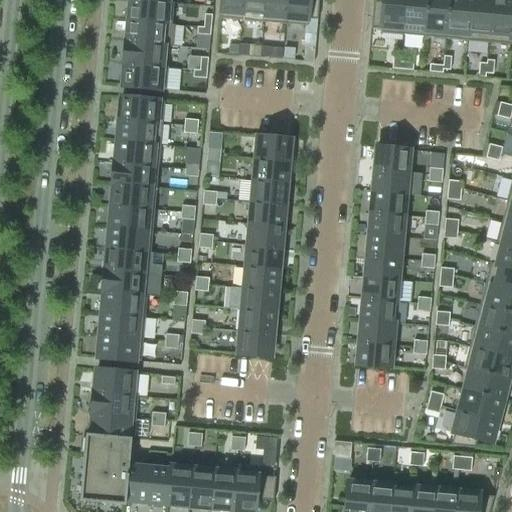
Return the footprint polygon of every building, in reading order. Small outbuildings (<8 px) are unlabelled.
[(129,0),(127,22),(171,26),(173,4),(129,0)] [(220,0),(219,19),(241,21),(243,0),(220,0)] [(243,0),(241,21),(263,23),(264,0),(243,0)] [(264,0),(263,23),(284,25),(286,0),(264,0)] [(286,0),(284,25),(307,27),(307,20),(317,21),(318,0),(286,0)] [(401,36),(404,0),(382,0),(382,2),(373,2),(370,29),(380,30),(379,34),(401,36)] [(423,38),(426,0),(404,0),(401,36),(423,38)] [(445,39),(448,0),(426,0),(423,38),(445,39)] [(466,41),(469,0),(448,0),(445,39),(466,41)] [(488,43),(491,0),(469,0),(466,41),(488,43)] [(509,45),(511,12),(511,0),(491,0),(488,43),(509,45)] [(204,15),(203,28),(210,29),(211,16),(204,15)] [(127,22),(125,44),(166,47),(172,48),(174,26),(171,26),(127,22)] [(210,36),(210,29),(203,28),(197,28),(196,35),(210,36)] [(125,44),(123,65),(167,68),(164,67),(166,47),(125,44)] [(239,45),(238,56),(248,57),(249,46),(239,45)] [(313,63),(314,47),(304,46),(303,62),(313,63)] [(229,47),(228,56),(236,56),(237,48),(229,47)] [(271,48),(270,59),(280,60),(281,49),(271,48)] [(284,49),(283,60),(293,60),(294,50),(284,49)] [(449,71),(451,57),(443,57),(442,67),(442,70),(449,71)] [(206,72),(208,59),(200,58),(199,71),(206,72)] [(492,75),(494,61),(486,61),(486,65),(485,74),(492,75)] [(412,71),(413,64),(399,63),(398,70),(412,71)] [(485,74),(486,65),(479,64),(477,77),(485,78),(485,74)] [(123,65),(121,85),(121,87),(165,91),(167,68),(123,65)] [(442,70),(442,67),(429,65),(428,73),(442,74),(442,70)] [(206,79),(206,72),(199,71),(193,71),(192,78),(206,79)] [(120,98),(118,121),(162,125),(164,102),(120,98)] [(511,113),(511,108),(511,106),(499,103),(498,110),(511,113)] [(509,120),(511,113),(498,110),(496,117),(509,120)] [(197,128),(198,121),(184,120),(183,127),(197,128)] [(118,121),(116,142),(160,146),(162,125),(118,121)] [(196,135),(197,128),(183,127),(183,134),(196,135)] [(254,137),(252,160),(288,163),(290,141),(254,137)] [(116,142),(114,164),(158,168),(160,146),(116,142)] [(500,155),(502,148),(488,145),(487,152),(500,155)] [(376,148),(374,171),(409,174),(411,151),(376,148)] [(219,157),(220,150),(207,149),(206,156),(219,157)] [(498,162),(500,155),(487,152),(485,158),(498,162)] [(219,164),(219,157),(206,156),(205,163),(219,164)] [(252,160),(250,181),(286,184),(288,163),(252,160)] [(198,171),(198,164),(185,163),(184,170),(198,171)] [(114,164),(112,185),(156,189),(158,168),(114,164)] [(441,177),(442,170),(429,169),(428,176),(441,177)] [(197,178),(198,171),(184,170),(184,177),(197,178)] [(374,171),(372,192),(407,195),(419,196),(421,175),(409,174),(374,171)] [(441,184),(441,177),(428,176),(427,183),(441,184)] [(250,181),(248,203),(284,206),(286,184),(250,181)] [(460,189),(461,182),(448,181),(447,188),(460,189)] [(112,185),(110,207),(154,211),(156,189),(112,185)] [(459,201),(460,192),(460,189),(447,188),(447,191),(446,200),(459,201)] [(216,200),(216,193),(203,191),(202,198),(216,200)] [(372,192),(370,214),(405,217),(407,195),(372,192)] [(215,207),(216,200),(202,198),(201,205),(215,207)] [(511,225),(511,202),(506,201),(501,222),(511,225)] [(248,203),(247,224),(282,227),(284,206),(248,203)] [(194,214),(194,207),(181,206),(180,213),(194,214)] [(110,207),(108,228),(152,232),(154,211),(110,207)] [(438,220),(438,213),(425,212),(424,219),(438,220)] [(193,221),(194,214),(180,213),(180,220),(193,221)] [(370,214),(368,235),(403,238),(405,217),(370,214)] [(437,227),(438,220),(424,219),(423,226),(437,227)] [(457,230),(458,221),(444,220),(443,229),(443,232),(457,233),(457,230)] [(511,247),(511,225),(501,222),(495,244),(499,245),(499,244),(511,247)] [(247,224),(245,246),(280,249),(282,227),(247,224)] [(108,228),(106,250),(150,254),(152,232),(108,228)] [(456,240),(457,233),(443,232),(442,239),(456,240)] [(212,243),(212,236),(199,234),(198,241),(212,243)] [(368,235),(366,257),(401,260),(403,238),(368,235)] [(211,250),(212,243),(198,241),(198,248),(211,250)] [(511,269),(511,247),(499,244),(499,245),(494,264),(493,265),(511,269)] [(245,246),(243,267),(278,270),(280,253),(280,249),(245,246)] [(190,257),(191,250),(177,249),(177,256),(190,257)] [(106,250),(104,271),(160,276),(162,255),(150,254),(106,250)] [(434,263),(434,256),(421,255),(420,262),(434,263)] [(189,264),(190,257),(177,256),(176,263),(189,264)] [(366,257),(364,278),(399,281),(401,260),(366,257)] [(433,270),(434,263),(420,262),(420,269),(433,270)] [(511,292),(511,269),(493,265),(494,264),(490,263),(484,285),(511,292)] [(243,267),(241,289),(276,292),(278,270),(243,267)] [(453,277),(453,270),(440,268),(439,275),(453,277)] [(104,271),(102,293),(146,297),(158,298),(160,276),(104,271)] [(451,289),(452,279),(453,277),(439,275),(439,278),(438,288),(451,289)] [(208,286),(208,279),(195,277),(194,284),(208,286)] [(364,278),(362,300),(397,303),(399,281),(364,278)] [(207,293),(208,286),(194,284),(194,291),(207,293)] [(511,314),(511,292),(484,285),(479,306),(511,314)] [(230,288),(228,309),(239,310),(274,313),(276,292),(241,289),(230,288)] [(186,300),(187,293),(173,292),(173,299),(186,300)] [(102,293),(100,314),(144,318),(146,297),(102,293)] [(430,306),(430,299),(417,298),(416,305),(430,306)] [(185,307),(186,300),(173,299),(172,306),(185,307)] [(362,300),(360,321),(395,324),(396,324),(392,323),(393,308),(394,304),(397,304),(397,303),(362,300)] [(429,313),(430,306),(416,305),(416,312),(429,313)] [(511,336),(511,314),(479,306),(474,327),(511,336)] [(239,310),(237,332),(272,335),(274,313),(239,310)] [(449,320),(449,313),(436,312),(435,319),(449,320)] [(100,314),(98,336),(142,340),(144,318),(100,314)] [(448,327),(449,320),(435,319),(434,326),(448,327)] [(204,329),(205,322),(191,320),(190,327),(204,329)] [(360,321),(358,343),(394,346),(395,324),(360,321)] [(203,336),(204,329),(190,327),(190,334),(203,336)] [(511,359),(511,336),(474,327),(468,348),(511,359)] [(237,332),(235,354),(270,357),(272,335),(237,332)] [(178,343),(178,336),(165,335),(164,342),(178,343)] [(98,336),(96,358),(137,362),(140,362),(142,340),(98,336)] [(426,349),(426,342),(413,341),(412,348),(426,349)] [(177,350),(178,343),(164,342),(164,349),(177,350)] [(358,343),(356,365),(391,368),(394,346),(358,343)] [(425,356),(426,349),(412,348),(412,355),(425,356)] [(508,380),(511,363),(511,359),(468,348),(462,369),(466,370),(508,380)] [(445,364),(445,357),(432,356),(431,363),(445,364)] [(444,371),(445,364),(431,363),(431,370),(444,371)] [(502,401),(508,380),(466,370),(461,390),(502,401)] [(95,371),(93,392),(134,396),(135,374),(95,371)] [(173,385),(174,378),(161,377),(160,384),(173,385)] [(497,422),(502,401),(461,390),(455,411),(497,422)] [(91,414),(91,415),(135,419),(135,418),(137,396),(134,396),(93,392),(91,414)] [(440,407),(443,395),(430,392),(427,404),(440,407)] [(438,414),(440,407),(427,404),(425,411),(438,414)] [(491,444),(497,422),(455,411),(450,433),(453,434),(450,446),(474,448),(476,440),(491,444)] [(164,421),(165,414),(151,413),(151,420),(164,421)] [(91,415),(89,435),(133,439),(133,437),(146,438),(147,422),(135,421),(135,419),(91,415)] [(164,428),(164,421),(151,420),(150,427),(164,428)] [(193,448),(194,434),(187,433),(186,447),(193,448)] [(200,448),(201,435),(194,434),(193,448),(200,448)] [(83,457),(79,502),(84,502),(98,504),(100,504),(123,506),(125,506),(125,501),(147,503),(162,505),(163,505),(168,461),(159,460),(158,467),(147,466),(128,465),(131,440),(133,440),(133,439),(89,435),(85,435),(85,439),(83,454),(83,457)] [(236,451),(237,438),(231,437),(229,451),(236,451)] [(243,452),(244,439),(237,438),(236,451),(243,452)] [(349,459),(350,444),(334,443),(332,457),(349,459)] [(372,463),(373,449),(366,449),(365,462),(372,463)] [(379,463),(380,450),(373,449),(372,463),(379,463)] [(415,467),(416,454),(409,453),(408,466),(415,467)] [(422,468),(423,454),(416,454),(415,467),(422,468)] [(453,457),(451,470),(456,471),(463,471),(465,458),(458,457),(453,457)] [(465,458),(463,471),(470,472),(471,459),(465,458)] [(168,461),(163,505),(187,507),(188,507),(192,463),(191,463),(168,461)] [(192,463),(188,507),(210,509),(214,469),(214,465),(198,464),(192,463)] [(214,469),(210,509),(231,511),(235,471),(214,469)] [(235,471),(231,511),(232,511),(242,511),(253,511),(254,500),(271,502),(273,502),(275,478),(235,474),(235,471)] [(367,511),(370,479),(369,482),(348,480),(344,511),(367,511)] [(388,511),(392,481),(370,479),(367,511),(388,511)] [(410,511),(413,483),(412,490),(392,488),(393,481),(392,481),(388,511),(410,511)] [(434,511),(438,485),(413,483),(410,511),(434,511)] [(458,511),(460,487),(438,485),(434,511),(458,511)] [(489,511),(493,497),(478,496),(479,489),(460,487),(458,511),(489,511)]
